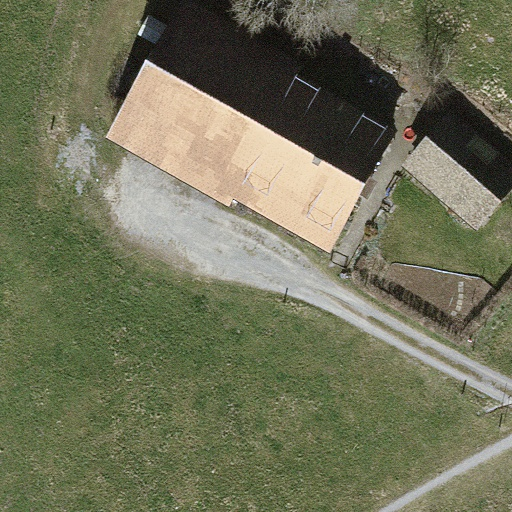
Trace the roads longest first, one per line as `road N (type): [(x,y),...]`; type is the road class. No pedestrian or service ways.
road 1 (track): [(511,392),(187,224),(101,165),(89,139),(86,95),(123,0)]
road 2 (track): [(393,511),(511,440)]
